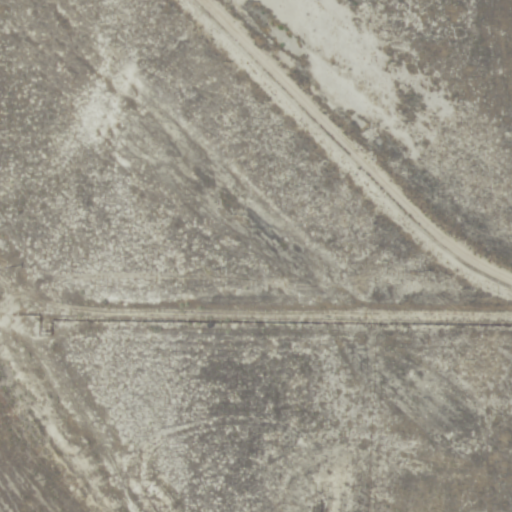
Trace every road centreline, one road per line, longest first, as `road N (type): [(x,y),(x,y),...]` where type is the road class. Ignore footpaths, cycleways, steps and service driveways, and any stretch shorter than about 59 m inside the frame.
road 1 (track): [(511,231),(463,199),(253,0)]
road 2 (track): [(164,511),(106,421),(101,384),(0,269)]
